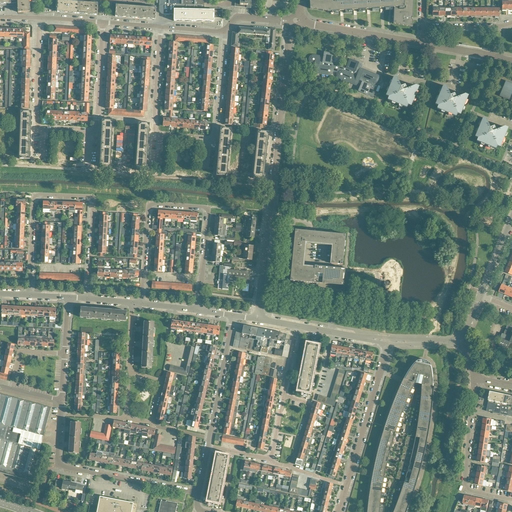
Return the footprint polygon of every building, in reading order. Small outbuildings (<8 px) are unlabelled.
[(30,12),(29,0),(17,0),(18,6),(18,13),(30,12)] [(77,14),(78,8),(78,2),(58,0),(57,12),(77,14)] [(204,11),(204,4),(204,0),(159,0),(159,8),(159,9),(159,11),(160,12),(160,13),(161,14),(163,14),(164,14),(174,15),(174,21),(204,22),(204,12),(214,13),(214,18),(222,18),(222,10),(222,11),(204,11)] [(309,0),(310,9),(329,12),(388,8),(394,8),(393,24),(394,24),(411,27),(412,27),(413,20),(411,20),(411,18),(413,18),(413,0),(309,0)] [(97,15),(98,4),(78,2),(78,8),(77,14),(97,15)] [(135,18),(136,7),(116,5),(115,17),(135,18)] [(155,20),(156,8),(136,7),(135,18),(155,20)] [(204,12),(204,22),(214,22),(214,18),(214,13),(204,12)] [(267,33),(267,28),(254,27),(254,29),(253,29),(253,35),(266,36),(268,36),(268,33),(267,33)] [(274,50),(276,29),(270,28),(270,30),(267,30),(267,28),(267,33),(268,33),(268,36),(266,36),(266,38),(270,38),(269,43),(269,50),(274,51),(274,50)] [(20,30),(17,29),(17,37),(23,37),(23,38),(24,38),(24,37),(30,37),(30,33),(24,32),(24,30),(23,30),(23,29),(20,29),(20,30)] [(238,47),(239,33),(238,33),(237,33),(232,32),(232,40),(231,46),(238,47)] [(61,43),(57,43),(57,40),(56,40),(56,35),(50,35),(50,40),(49,40),(49,46),(57,46),(60,46),(61,43)] [(271,55),(272,52),(261,51),(261,53),(264,54),(264,58),(266,58),(265,61),(273,62),(274,55),(271,55)] [(309,59),(309,60),(309,61),(309,62),(310,63),(311,64),(312,64),(313,64),(314,65),(313,73),(328,76),(329,76),(330,76),(331,75),(332,75),(332,74),(333,74),(333,73),(334,72),(337,73),(337,74),(337,75),(337,76),(337,77),(338,77),(338,78),(339,78),(360,87),(358,91),(367,95),(371,97),(373,97),(377,88),(378,86),(375,85),(375,84),(376,84),(377,84),(378,84),(378,83),(379,83),(380,82),(380,81),(381,80),(381,79),(380,78),(380,77),(379,76),(378,75),(376,74),(357,67),(359,63),(350,59),(346,69),(339,65),(336,64),(332,64),(334,54),(324,52),(323,56),(314,55),(313,55),(312,55),(311,56),(310,56),(310,57),(309,57),(309,58),(309,59)] [(115,58),(116,55),(109,55),(109,58),(108,58),(108,64),(116,65),(116,58),(115,58)] [(150,67),(150,61),(150,58),(144,57),(144,60),(143,60),(142,67),(150,67)] [(411,106),(419,87),(415,85),(407,89),(405,85),(401,87),(397,78),(393,76),(390,85),(389,87),(385,96),(388,97),(387,100),(407,108),(408,105),(411,106)] [(511,83),(506,81),(503,90),(501,97),(511,101),(511,102),(511,83)] [(460,115),(468,96),(465,94),(456,98),(454,94),(450,96),(446,87),(443,85),(435,105),(438,106),(437,109),(456,117),(457,114),(460,115)] [(117,104),(114,103),(106,102),(106,109),(108,109),(108,112),(115,112),(115,109),(117,109),(117,104)] [(173,111),(173,102),(165,102),(165,104),(164,110),(169,111),(172,111),(173,111)] [(147,111),(147,105),(138,104),(136,104),(136,107),(139,107),(139,111),(138,110),(138,114),(144,114),(144,111),(147,111)] [(31,128),(32,112),(21,111),(21,127),(31,128)] [(171,127),(172,119),(171,119),(172,116),(170,115),(170,114),(169,114),(169,119),(163,118),(163,126),(171,127)] [(266,125),(267,119),(259,118),(256,118),(255,124),(254,124),(254,127),(263,128),(264,125),(266,125)] [(500,147),(508,128),(504,127),(496,130),(494,126),(490,128),(486,119),(483,118),(475,137),(478,138),(476,141),(496,149),(497,146),(500,147)] [(112,136),(113,121),(108,120),(108,119),(103,119),(103,120),(102,120),(101,136),(112,136)] [(148,139),(149,124),(148,124),(149,122),(144,122),(144,123),(139,123),(138,139),(148,139)] [(201,122),(200,130),(206,130),(206,127),(210,128),(210,123),(206,122),(201,122)] [(30,143),(31,128),(21,127),(20,143),(30,143)] [(231,129),(226,129),(221,128),(219,144),(230,145),(231,129)] [(267,148),(269,132),(258,131),(257,147),(267,148)] [(111,152),(112,136),(101,136),(101,152),(111,152)] [(147,155),(148,139),(138,139),(137,155),(147,155)] [(30,159),(30,143),(20,143),(19,159),(30,159)] [(228,161),(230,145),(219,144),(218,160),(228,161)] [(265,164),(267,148),(257,147),(255,163),(265,164)] [(110,168),(111,152),(101,152),(100,167),(110,168)] [(146,171),(147,155),(137,155),(136,170),(146,171)] [(227,176),(228,161),(218,160),(216,175),(227,176)] [(264,179),(265,164),(255,163),(253,178),(264,179)] [(83,211),(83,203),(75,203),(75,210),(78,210),(78,217),(75,217),(75,219),(75,222),(82,222),(82,211),(83,211)] [(157,220),(157,222),(158,223),(157,230),(164,230),(164,228),(165,228),(165,226),(164,226),(162,226),(162,218),(165,219),(165,211),(158,211),(158,218),(158,220),(157,220)] [(190,220),(190,223),(197,224),(197,221),(198,213),(190,213),(190,220)] [(129,214),(129,223),(139,224),(140,217),(138,217),(138,214),(129,214)] [(235,216),(222,215),(221,218),(216,217),(215,223),(223,224),(224,218),(235,219),(235,216)] [(255,228),(256,222),(256,218),(248,217),(248,221),(246,221),(246,227),(255,228)] [(41,225),(41,231),(42,231),(42,232),(50,232),(50,225),(50,222),(43,222),(43,225),(41,225)] [(254,238),(255,228),(246,227),(245,233),(246,233),(246,237),(246,240),(250,240),(250,238),(254,238)] [(225,230),(223,230),(214,229),(214,236),(220,236),(219,239),(226,240),(234,241),(235,238),(224,237),(225,230)] [(343,261),(345,239),(345,235),(332,233),(310,231),(295,230),(294,242),(305,244),(305,242),(309,242),(333,245),(331,260),(343,261)] [(156,231),(156,234),(157,234),(156,241),(164,241),(166,241),(166,232),(164,232),(164,231),(157,231),(156,231)] [(187,233),(186,242),(188,242),(195,243),(196,236),(195,236),(196,234),(189,233),(187,233)] [(303,259),(305,244),(294,242),(290,281),(298,281),(298,280),(301,280),(300,282),(313,283),(314,268),(303,267),(303,259)] [(128,257),(128,258),(130,258),(137,258),(137,255),(138,249),(130,248),(130,254),(128,254),(128,257)] [(252,260),(252,253),(244,252),(243,259),(252,260)] [(218,284),(218,289),(222,289),(222,290),(228,290),(229,282),(243,283),(242,291),(248,292),(251,271),(246,270),(246,271),(238,271),(239,268),(234,268),(234,270),(230,270),(230,267),(223,266),(220,266),(218,281),(218,284)] [(345,269),(344,269),(314,266),(314,268),(313,283),(317,283),(317,282),(319,282),(319,283),(335,284),(336,284),(338,284),(339,285),(341,285),(343,286),(343,285),(343,280),(344,280),(345,269)] [(129,268),(129,278),(135,279),(135,276),(139,276),(139,270),(132,269),(129,268)] [(505,295),(508,287),(502,285),(499,292),(505,295)] [(88,318),(88,308),(81,307),(80,317),(88,318)] [(95,319),(96,309),(88,308),(88,318),(95,319)] [(103,319),(104,309),(96,309),(95,319),(103,319)] [(111,320),(111,310),(104,309),(103,319),(111,320)] [(118,320),(119,310),(111,310),(111,320),(118,320)] [(127,311),(124,311),(119,310),(118,320),(126,321),(127,311)] [(153,337),(154,322),(144,322),(143,337),(153,337)] [(511,322),(509,322),(504,334),(502,334),(501,337),(502,338),(499,346),(511,352),(511,350),(511,322)] [(240,341),(239,348),(246,350),(249,338),(249,339),(251,327),(243,325),(242,331),(241,336),(240,341)] [(256,340),(258,328),(251,327),(249,339),(249,338),(246,350),(253,351),(254,347),(252,347),(254,340),(256,340)] [(260,352),(265,330),(258,328),(256,340),(258,340),(256,347),(254,347),(253,351),(260,352)] [(269,346),(272,331),(265,330),(260,352),(267,354),(268,351),(269,346)] [(276,344),(279,333),(272,331),(269,346),(276,348),(276,344)] [(284,345),(285,339),(286,334),(279,333),(276,344),(284,345)] [(152,353),(153,337),(143,337),(142,352),(152,353)] [(288,358),(291,341),(285,339),(284,345),(283,350),(281,357),(288,358)] [(315,361),(318,346),(307,344),(304,359),(315,361)] [(207,345),(206,351),(209,352),(216,353),(216,351),(217,347),(210,346),(207,345)] [(12,357),(13,351),(5,349),(4,349),(3,355),(12,357)] [(152,368),(152,353),(142,352),(142,368),(152,368)] [(255,373),(262,375),(265,358),(265,357),(260,356),(260,357),(258,357),(257,362),(255,373)] [(268,376),(271,364),(272,358),(266,357),(266,358),(265,358),(262,375),(268,376)] [(312,377),(315,361),(304,359),(301,374),(312,377)] [(9,369),(11,363),(2,361),(2,360),(0,360),(0,366),(3,367),(9,369)] [(432,375),(431,368),(430,366),(429,364),(418,361),(416,362),(414,364),(410,369),(407,374),(404,379),(402,383),(412,388),(414,385),(416,383),(418,375),(422,376),(420,384),(421,387),(421,390),(432,391),(432,386),(432,381),(432,375)] [(176,381),(177,375),(168,372),(166,378),(175,380),(176,380),(176,381)] [(309,392),(312,377),(301,374),(298,390),(309,392)] [(365,380),(356,377),(354,376),(352,382),(355,383),(364,386),(365,380)] [(199,380),(198,386),(200,386),(208,388),(208,386),(208,382),(202,381),(199,380)] [(362,391),(364,386),(355,383),(353,389),(356,390),(362,391)] [(412,388),(402,383),(400,388),(410,393),(412,388)] [(165,384),(163,390),(172,392),(173,392),(175,386),(173,386),(165,384)] [(408,397),(410,393),(400,388),(398,393),(408,397)] [(490,391),(488,403),(495,404),(498,393),(497,393),(491,392),(490,391)] [(43,436),(47,422),(51,407),(0,393),(0,472),(31,481),(40,449),(43,436)] [(408,397),(398,393),(397,396),(396,398),(406,402),(407,401),(408,397)] [(498,393),(495,404),(502,405),(504,394),(504,395),(498,393)] [(504,394),(502,405),(509,407),(509,405),(511,396),(505,395),(504,394)] [(162,398),(161,401),(169,403),(171,404),(172,398),(171,398),(161,395),(161,398),(162,398)] [(334,406),(337,398),(331,396),(330,398),(328,404),(334,406)] [(406,402),(396,398),(394,403),(404,407),(406,402)] [(321,410),(323,404),(315,402),(313,407),(321,410)] [(403,410),(404,407),(394,403),(393,406),(392,408),(402,412),(403,410)] [(493,413),(495,404),(488,403),(486,412),(493,413)] [(500,414),(502,405),(495,404),(493,413),(500,414)] [(508,410),(509,407),(502,405),(500,414),(507,416),(508,410)] [(350,407),(350,406),(348,406),(346,412),(355,414),(356,409),(350,407)] [(319,416),(321,410),(313,407),(311,413),(319,416)] [(402,412),(392,408),(391,411),(390,413),(401,417),(401,414),(402,412)] [(200,417),(202,411),(195,409),(192,409),(191,415),(194,415),(200,417)] [(353,420),(355,414),(346,412),(344,417),(353,420)] [(317,421),(319,416),(311,413),(309,419),(315,421),(315,420),(317,421)] [(400,419),(401,417),(390,413),(389,416),(388,418),(399,422),(400,419)] [(353,420),(344,417),(342,423),(343,423),(351,426),(353,420)] [(397,427),(399,422),(388,418),(387,421),(387,423),(397,427)] [(199,425),(200,423),(193,421),(189,420),(187,426),(197,429),(198,425),(199,425)] [(81,429),(81,423),(71,422),(70,430),(81,430),(81,429)] [(349,431),(351,426),(343,423),(341,429),(349,431)] [(396,429),(397,427),(387,423),(386,426),(385,429),(395,432),(396,429)] [(314,433),(316,427),(313,426),(307,425),(306,430),(314,433)] [(348,437),(349,431),(341,429),(340,428),(338,434),(348,437)] [(394,437),(395,432),(385,429),(384,431),(383,434),(394,437)] [(81,434),(81,430),(70,430),(70,437),(80,438),(80,434),(81,434)] [(312,438),(314,433),(306,430),(304,436),(313,439),(313,438),(312,438)] [(346,443),(348,437),(338,434),(336,440),(337,440),(346,443)] [(393,439),(394,437),(383,434),(383,436),(382,439),(392,442),(393,439)] [(265,444),(266,438),(255,436),(254,437),(256,439),(256,442),(265,444)] [(311,444),(313,439),(304,436),(302,442),(311,444)] [(80,442),(80,438),(70,437),(69,445),(80,446),(80,442)] [(391,447),(392,442),(382,439),(380,444),(391,447)] [(345,446),(346,443),(337,440),(335,445),(335,446),(346,449),(346,447),(345,446)] [(309,450),(311,444),(302,442),(300,447),(310,450),(309,450)] [(79,454),(79,447),(80,447),(80,446),(69,445),(69,453),(79,454)] [(346,449),(335,446),(334,451),(336,452),(342,454),(343,451),(345,451),(346,449)] [(308,456),(310,450),(300,447),(299,453),(308,456)] [(113,464),(114,455),(115,453),(109,452),(107,464),(109,464),(109,463),(113,464)] [(306,461),(308,456),(299,453),(297,459),(305,461),(306,461)] [(219,502),(226,467),(228,456),(227,456),(227,455),(222,454),(222,455),(217,454),(208,500),(219,502)] [(339,466),(340,460),(334,458),(331,457),(329,463),(332,464),(339,466)] [(143,462),(144,459),(142,458),(141,460),(138,459),(137,462),(136,469),(142,470),(143,462)] [(304,467),(305,461),(297,459),(295,465),(301,466),(304,467)] [(249,471),(251,463),(245,462),(245,464),(242,464),(241,470),(243,470),(246,471),(249,471)] [(420,468),(420,465),(410,462),(409,465),(408,467),(419,470),(420,468)] [(418,476),(419,470),(408,467),(407,473),(418,476)] [(327,471),(326,474),(329,475),(328,478),(334,480),(335,477),(337,471),(331,469),(328,468),(327,471)] [(290,482),(292,471),(286,470),(284,478),(283,481),(290,482)] [(417,479),(418,476),(407,473),(406,475),(405,478),(416,481),(417,479)] [(415,484),(416,481),(405,478),(405,480),(404,483),(414,486),(415,484)] [(68,490),(70,482),(63,481),(56,480),(55,486),(62,487),(62,489),(68,490)] [(82,494),(84,485),(76,484),(77,484),(70,482),(68,490),(75,491),(75,493),(80,494),(79,501),(84,502),(85,494),(82,494)] [(414,489),(414,486),(404,483),(403,485),(402,488),(413,491),(414,489)] [(330,496),(331,490),(325,488),(322,487),(321,493),(322,494),(330,496)] [(411,496),(413,491),(402,488),(401,490),(401,493),(411,496)] [(410,499),(411,496),(401,493),(400,495),(399,497),(409,501),(410,499)] [(469,504),(471,497),(464,495),(464,496),(461,495),(458,501),(463,502),(463,503),(469,504)] [(237,500),(236,506),(242,508),(243,501),(244,497),(244,498),(237,496),(236,500),(237,500)] [(131,511),(133,503),(100,497),(96,511),(131,511)] [(408,504),(409,501),(399,497),(398,500),(397,502),(407,506),(408,504)] [(475,506),(477,498),(471,497),(469,504),(468,508),(474,509),(475,506)] [(487,508),(489,501),(483,499),(481,507),(480,510),(486,511),(487,508)] [(406,509),(407,506),(397,502),(395,507),(406,511),(406,509)]
